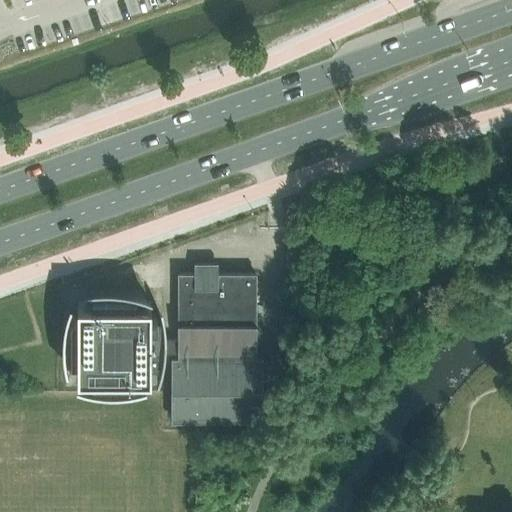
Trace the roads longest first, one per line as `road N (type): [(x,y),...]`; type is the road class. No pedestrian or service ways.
road 1 (primary): [(0,243),(511,60)]
road 2 (primary): [(511,8),(0,190)]
